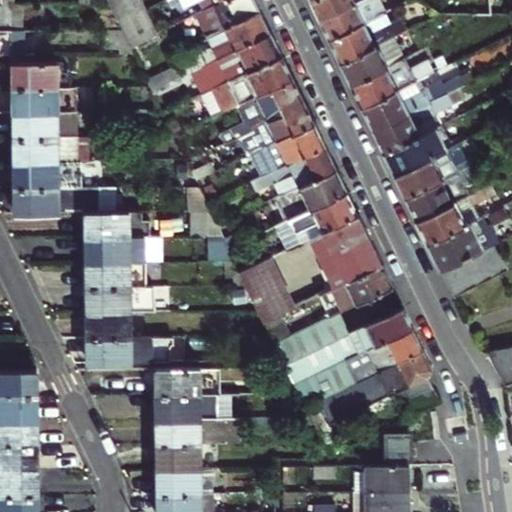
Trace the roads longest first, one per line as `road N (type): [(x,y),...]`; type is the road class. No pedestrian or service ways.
road 1 (residential): [(494,511),(468,384),(280,0)]
road 2 (residential): [(112,511),(104,466),(0,243)]
